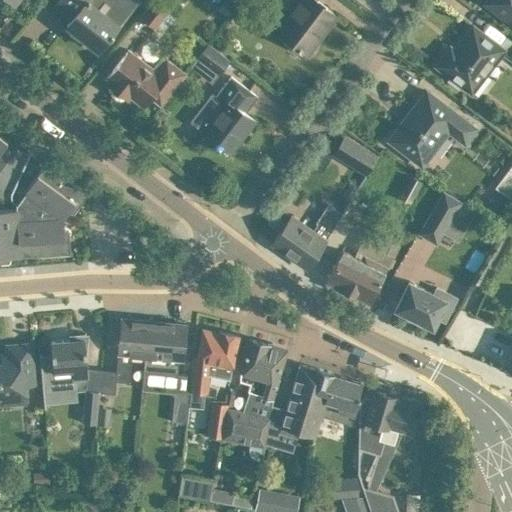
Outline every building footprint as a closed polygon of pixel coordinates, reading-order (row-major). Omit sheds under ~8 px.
[(56,0),(56,1),(73,14),(69,20),(66,24),(97,49),(124,15),(111,4),(114,0),(56,0)] [(152,0),(141,15),(156,27),(172,6),(163,0),(152,0)] [(231,0),(224,0),(219,8),(228,15),(237,4),(231,0)] [(277,30),(290,40),(296,45),(296,46),(300,49),(300,48),(306,52),(335,14),(316,0),(293,0),(292,1),(296,4),(277,30)] [(511,0),(483,0),(482,2),(511,24),(511,0)] [(472,24),(459,42),(461,44),(456,50),(450,45),(435,64),(450,76),(447,79),(457,87),(460,84),(471,92),(501,52),(511,59),(511,39),(507,36),(499,45),(472,24)] [(196,57),(218,74),(229,59),(207,42),(196,57)] [(160,104),(172,88),(185,71),(166,57),(163,54),(153,67),(128,48),(106,77),(109,79),(106,83),(110,86),(112,91),(115,95),(119,97),(124,96),(127,99),(130,96),(143,106),(150,96),(160,104)] [(257,96),(230,75),(215,95),(211,93),(189,121),(215,141),(214,143),(218,146),(219,144),(229,152),(254,120),(244,112),(257,96)] [(459,115),(442,102),(426,90),(388,139),(421,164),(448,129),(464,141),(475,128),(459,115)] [(355,139),(343,159),(366,174),(378,154),(355,139)] [(7,158),(0,168),(0,195),(15,202),(31,180),(20,172),(27,156),(26,156),(25,158),(14,150),(7,158)] [(45,160),(31,180),(15,202),(15,207),(0,207),(0,259),(8,259),(10,254),(69,251),(69,249),(61,250),(60,236),(68,236),(68,226),(63,224),(62,216),(67,209),(72,211),(78,203),(71,198),(79,187),(86,192),(87,191),(45,160)] [(511,161),(495,184),(509,195),(511,191),(511,161)] [(410,172),(399,191),(413,198),(423,180),(410,172)] [(462,200),(443,188),(417,232),(436,244),(444,232),(457,240),(474,212),(460,203),(462,200)] [(284,223),(272,214),(266,222),(278,231),(284,223)] [(290,215),(271,241),(307,266),(331,230),(317,221),(311,230),(290,215)] [(495,219),(488,231),(498,237),(505,225),(495,219)] [(342,249),(326,280),(368,301),(386,266),(362,254),(359,258),(342,249)] [(419,319),(432,325),(437,315),(444,319),(446,315),(455,296),(454,296),(451,302),(408,280),(394,307),(407,313),(407,314),(409,315),(409,314),(417,318),(416,319),(418,320),(419,319)] [(131,353),(145,354),(148,319),(121,316),(115,380),(128,381),(131,353)] [(148,319),(144,370),(176,373),(177,357),(182,358),(185,323),(148,318),(148,319)] [(192,356),(188,391),(190,391),(204,392),(206,373),(229,377),(231,365),(238,334),(219,330),(219,332),(203,328),(196,357),(192,356),(192,357),(192,356)] [(51,353),(39,354),(42,388),(76,385),(75,378),(87,377),(83,332),(69,333),(70,339),(50,341),(51,353)] [(243,412),(227,408),(223,426),(222,436),(264,445),(272,397),(277,379),(275,378),(284,350),(267,345),(267,343),(249,338),(240,368),(243,369),(240,378),(251,382),(248,389),(243,412)] [(0,362),(0,394),(10,393),(11,402),(26,401),(25,385),(34,384),(30,342),(6,344),(8,362),(0,362)] [(320,414),(333,373),(333,372),(316,367),(299,362),(278,430),(295,436),(297,431),(314,436),(320,414)] [(360,381),(333,373),(320,414),(350,423),(359,394),(356,393),(360,381)] [(174,389),(171,420),(186,422),(188,403),(190,391),(188,391),(174,389)] [(372,398),(362,394),(358,405),(358,447),(389,456),(401,429),(404,430),(405,427),(409,428),(413,415),(409,414),(412,404),(395,400),(396,396),(374,389),(372,398)] [(99,391),(85,390),(82,421),(96,423),(99,391)] [(209,424),(223,426),(227,408),(227,404),(211,402),(209,424)] [(99,406),(98,424),(109,425),(111,407),(99,406)] [(47,472),(32,473),(33,485),(48,484),(47,472)] [(355,473),(328,475),(329,495),(356,493),(355,473)] [(178,493),(210,499),(213,480),(181,474),(178,493)] [(375,490),(362,485),(370,511),(397,511),(392,495),(375,490)] [(210,499),(231,503),(234,491),(212,486),(210,499)] [(294,511),(298,496),(258,488),(255,508),(276,511),(294,511)]
